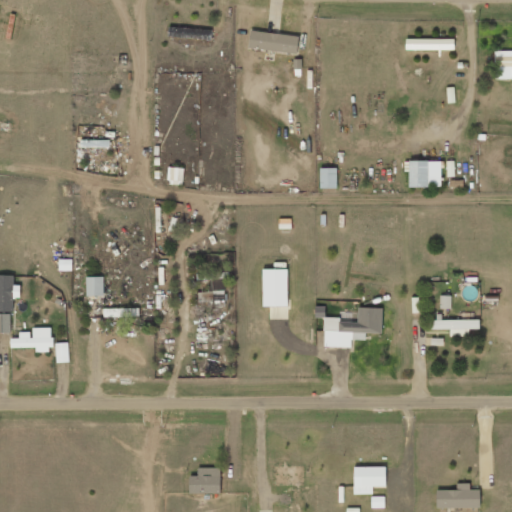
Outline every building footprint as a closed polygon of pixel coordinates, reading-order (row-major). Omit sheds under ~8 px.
[(249,49),(297,54),(299,36),(250,32),(249,49)] [(454,51),(454,40),(407,39),(406,50),(454,51)] [(441,161),(409,162),(410,188),(442,187),(441,161)] [(167,185),(183,185),(184,169),(168,168),(167,185)] [(320,189),(337,189),(337,169),(320,169),(320,189)] [(72,248),(59,248),(60,271),(72,271),(72,259),(72,248)] [(263,270),(264,307),(288,307),(287,270),(263,270)] [(197,274),(197,281),(209,281),(209,296),(224,295),(224,279),(226,279),(226,273),(197,274)] [(20,298),(20,286),(14,286),(14,276),(0,275),(0,312),(13,313),(14,298),(20,298)] [(103,277),(86,278),(86,297),(104,297),(103,277)] [(451,297),(440,296),(440,308),(451,309),(451,297)] [(382,334),(383,308),(358,308),(358,323),(341,322),(341,318),(325,318),(324,347),(351,348),(352,341),(366,341),(366,334),(382,334)] [(139,309),(104,309),(104,318),(139,317),(139,309)] [(0,333),(11,334),(11,315),(0,314),(0,333)] [(430,330),(451,329),(451,337),(464,336),(464,330),(479,330),(479,320),(430,321),(430,330)] [(52,328),(32,329),(32,332),(19,333),(20,339),(11,339),(11,348),(36,348),(36,351),(53,351),(52,328)] [(58,363),(68,363),(67,344),(57,345),(58,363)] [(273,487),(304,487),(304,467),(273,467),(273,487)] [(386,487),(386,467),(354,468),(354,495),(373,494),(373,487),(386,487)] [(190,494),(221,494),(220,468),(198,468),(198,476),(189,476),(190,494)] [(457,491),(437,490),(437,508),(480,509),(480,490),(470,490),(470,484),(457,484),(457,491)] [(279,505),(291,505),(291,493),(278,493),(279,505)]
